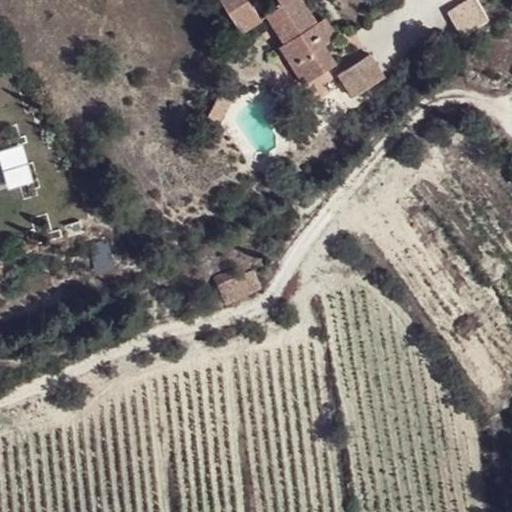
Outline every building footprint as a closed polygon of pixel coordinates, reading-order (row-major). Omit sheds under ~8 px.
[(221,0),(243,33),(264,18),(252,0),(280,0),(284,4),(274,10),(295,41),(305,56),(313,52),(325,70),(339,62),(328,44),(338,36),(325,16),(320,20),(307,0),(221,0)] [(479,0),(466,0),(448,11),(462,36),(491,19),(479,0)] [(286,45),(295,41),(274,10),(268,16),(286,45)] [(306,84),(325,70),(313,52),(305,56),(295,41),(286,45),(281,48),(306,84)] [(338,71),(354,96),(389,75),(373,51),(338,71)] [(231,94),(219,89),(218,92),(212,104),(226,109),(231,94)] [(226,109),(212,104),(212,106),(210,114),(221,118),(226,109)] [(255,267),(217,284),(226,303),(263,287),(255,267)]
